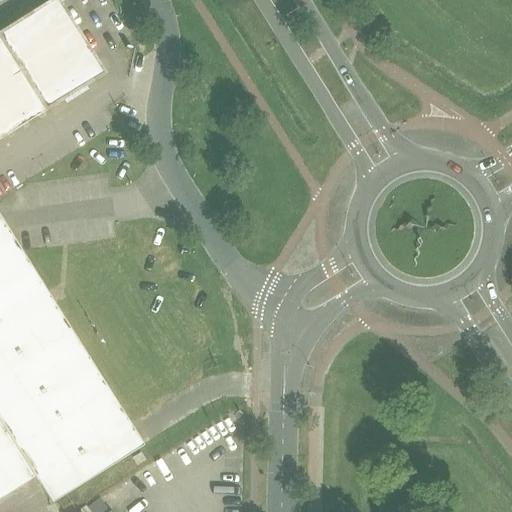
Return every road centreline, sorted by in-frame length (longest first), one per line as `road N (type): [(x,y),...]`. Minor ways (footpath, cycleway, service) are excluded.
road 1 (unclassified): [(283,316),(240,275),(170,170),(157,128),(167,56),(157,0)]
road 2 (primary): [(263,0),(378,182)]
road 3 (primary): [(406,165),(302,0)]
